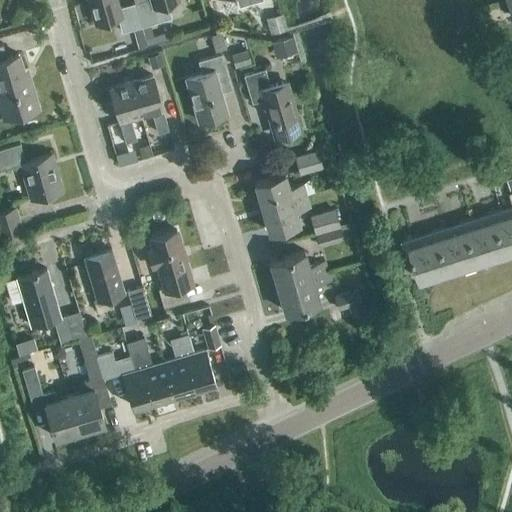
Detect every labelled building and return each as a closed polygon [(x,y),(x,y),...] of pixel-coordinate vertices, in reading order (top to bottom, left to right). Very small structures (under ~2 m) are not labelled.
[(140,26),(133,3),(118,7),(116,0),(86,0),(94,23),(117,16),(121,32),(140,26)] [(132,0),(133,3),(140,26),(170,18),(165,2),(172,0),(132,0)] [(215,51),(227,48),(222,32),(210,35),(215,51)] [(5,58),(1,45),(0,44),(0,111),(2,119),(38,109),(32,91),(28,92),(17,54),(5,58)] [(159,52),(146,56),(150,69),(162,66),(159,52)] [(199,122),(225,114),(216,83),(228,80),(221,54),(197,61),(201,73),(186,78),(199,122)] [(270,90),(264,69),(243,75),(251,103),(263,100),(273,135),(300,127),(287,85),(270,90)] [(130,83),(140,116),(151,113),(157,133),(168,130),(152,76),(130,83)] [(130,119),(140,116),(130,83),(109,89),(125,143),(136,139),(130,119)] [(24,162),(19,143),(0,148),(0,169),(19,164),(29,199),(61,190),(51,154),(24,162)] [(299,172),(320,166),(315,151),(294,157),(299,172)] [(261,207),(305,194),(302,184),(288,188),(283,174),(254,183),(261,207)] [(511,200),(511,204),(401,240),(404,248),(410,247),(420,281),(511,252),(511,192),(510,193),(511,200)] [(305,194),(261,207),(268,232),(298,224),(294,210),(308,206),(305,194)] [(0,237),(24,230),(17,207),(0,212),(0,237)] [(317,230),(339,224),(334,209),(312,215),(317,230)] [(321,245),(343,238),(340,227),(318,233),(321,245)] [(191,281),(176,231),(149,239),(153,251),(146,253),(151,268),(157,266),(164,289),(158,291),(163,309),(188,301),(183,284),(191,281)] [(96,300),(123,292),(111,250),(84,258),(96,300)] [(276,286),(327,271),(324,261),(307,266),(303,251),(269,261),(276,286)] [(31,328),(61,319),(46,269),(4,282),(10,303),(22,300),(31,328)] [(327,271),(276,286),(284,312),(318,302),(314,286),(330,281),(327,271)] [(135,318),(150,313),(142,285),(127,289),(135,318)] [(365,314),(362,301),(358,289),(336,296),(339,308),(351,305),(354,317),(365,314)] [(70,340),(86,336),(78,311),(63,315),(70,340)] [(208,346),(220,343),(214,324),(202,328),(208,346)] [(68,396),(78,430),(103,423),(91,380),(102,377),(96,356),(89,335),(77,338),(89,380),(78,383),(80,392),(68,396)] [(178,338),(193,388),(214,382),(205,349),(193,352),(187,335),(178,338)] [(35,349),(32,337),(13,343),(17,355),(35,349)] [(173,394),(193,388),(178,338),(169,340),(174,358),(163,361),(173,394)] [(173,394),(163,361),(152,365),(146,347),(137,349),(152,400),(173,394)] [(152,400),(137,349),(128,352),(129,356),(114,360),(112,352),(96,356),(102,377),(102,378),(118,374),(119,375),(121,374),(131,406),(152,400)] [(78,430),(68,396),(57,399),(54,391),(43,395),(32,359),(19,363),(32,407),(43,403),(54,438),(78,430)]
